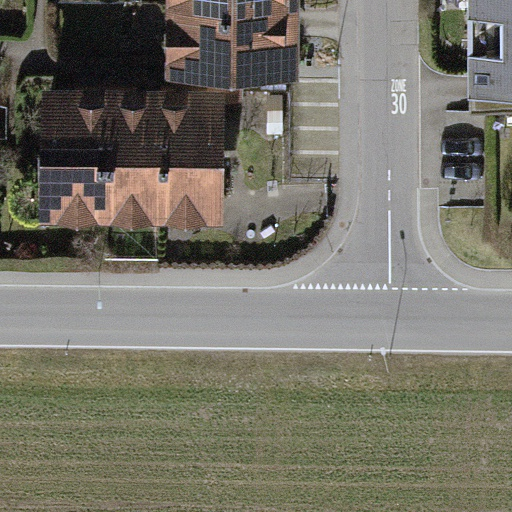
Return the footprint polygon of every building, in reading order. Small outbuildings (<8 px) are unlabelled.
[(511,75),(511,0),(468,0),(469,76),(511,75)] [(250,2),(181,1),(180,11),(180,39),(180,71),(216,71),(216,58),(240,58),(285,58),(286,38),(286,20),(286,2),(271,2),(250,2)] [(216,71),(180,71),(181,93),(193,93),(217,94),(239,93),(240,58),(216,58),(216,71)] [(106,150),(107,92),(94,92),(63,92),(50,91),(49,196),(59,197),(97,197),(106,197),(106,150)] [(160,114),(161,93),(150,93),(118,92),(107,92),(106,150),(106,197),(151,198),(159,198),(160,114)] [(181,93),(161,93),(160,114),(159,198),(169,198),(206,198),(216,198),(217,94),(193,93),(181,93)]
